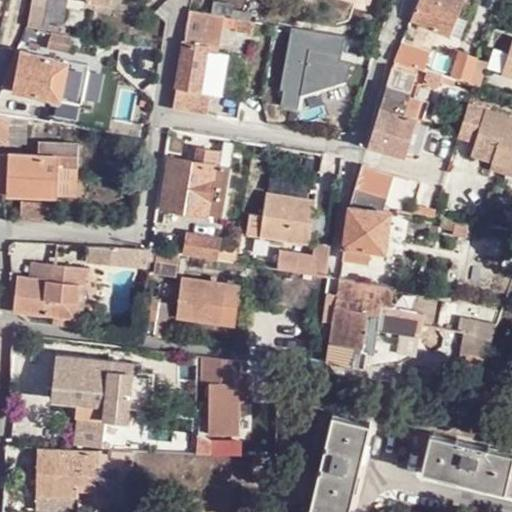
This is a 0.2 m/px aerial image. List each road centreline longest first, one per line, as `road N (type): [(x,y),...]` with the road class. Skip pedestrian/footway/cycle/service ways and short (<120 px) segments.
road 1 (residential): [(1,323),(312,362)]
road 2 (residential): [(0,226),(141,234),(161,116)]
road 3 (residential): [(161,116),(353,148)]
road 4 (residential): [(353,148),(404,0)]
road 5 (residential): [(333,284),(353,148)]
